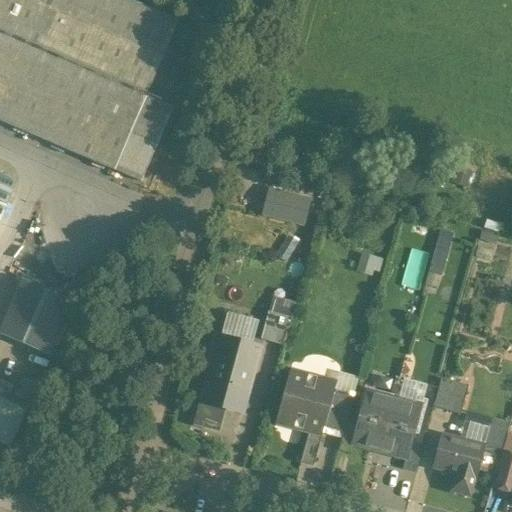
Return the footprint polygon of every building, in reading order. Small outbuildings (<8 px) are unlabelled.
[(0,0),(0,120),(115,171),(146,98),(179,22),(127,0),(0,0)] [(146,98),(115,171),(142,182),(174,109),(146,98)] [(12,179),(0,173),(0,202),(5,204),(14,184),(12,179)] [(306,226),(312,197),(268,187),(261,216),(306,226)] [(278,254),(289,260),(301,238),(289,232),(278,254)] [(479,244),(493,248),(496,237),(482,233),(479,244)] [(478,248),(474,260),(489,265),(493,252),(478,248)] [(429,276),(437,278),(444,252),(436,250),(429,276)] [(384,261),(363,256),(358,275),(374,279),(376,273),(381,275),(384,262),(384,261)] [(74,302),(23,279),(0,330),(0,334),(50,357),(74,302)] [(269,315),(261,341),(284,348),(291,321),(269,315)] [(225,339),(215,336),(206,370),(210,372),(215,373),(225,339)] [(260,348),(225,339),(215,373),(210,372),(202,403),(242,414),(260,348)] [(338,385),(292,372),(276,424),(309,435),(307,442),(320,446),(325,428),(336,394),(338,385)] [(358,381),(341,376),(338,385),(336,394),(353,399),(358,381)] [(468,387),(442,380),(433,409),(437,410),(460,417),(466,394),(468,387)] [(395,399),(368,392),(358,428),(353,445),(354,445),(380,452),(395,399)] [(28,407),(0,394),(0,451),(7,454),(28,407)] [(353,399),(336,394),(325,428),(344,433),(346,425),(353,399)] [(422,406),(395,399),(380,452),(406,460),(407,460),(408,455),(411,444),(421,411),(421,410),(422,406)] [(465,419),(459,440),(485,447),(485,448),(501,452),(507,431),(465,419)] [(344,433),(339,450),(352,454),(354,445),(353,445),(358,428),(346,425),(344,433)] [(459,440),(443,435),(434,470),(456,476),(459,477),(458,478),(474,482),(476,483),(479,472),(485,448),(485,447),(459,440)] [(222,441),(209,437),(205,450),(206,450),(204,456),(216,459),(217,453),(218,454),(222,441)] [(320,446),(307,442),(300,464),(313,468),(320,446)] [(411,444),(408,455),(407,460),(406,460),(403,470),(416,473),(421,455),(423,448),(411,444)] [(501,452),(485,448),(479,472),(494,476),(501,452)] [(511,454),(501,452),(494,476),(492,487),(511,491),(511,454)] [(474,482),(458,478),(459,477),(456,476),(451,493),(470,498),(474,482)]
